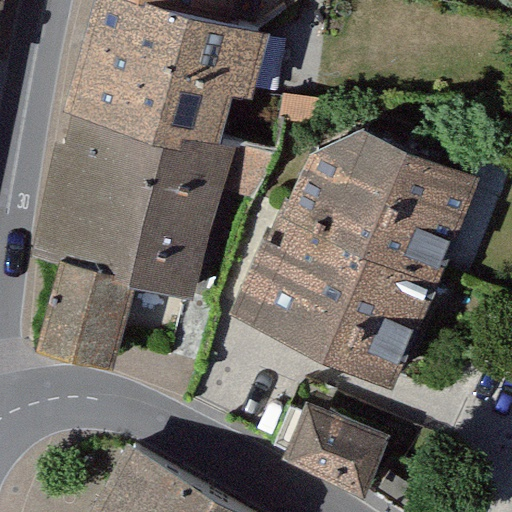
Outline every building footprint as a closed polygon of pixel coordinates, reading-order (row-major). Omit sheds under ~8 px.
[(287,36),(165,0),(96,0),(72,103),(251,146),(287,36)] [(165,0),(287,36),(297,0),(165,0)] [(498,167),(344,102),(254,315),(408,380),(498,167)] [(251,146),(72,103),(40,247),(68,255),(149,280),(204,292),(251,146)] [(149,280),(68,255),(42,341),(122,365),(149,280)] [(311,401),(282,456),(366,499),(391,439),(311,401)] [(269,511),(143,440),(101,511),(269,511)]
